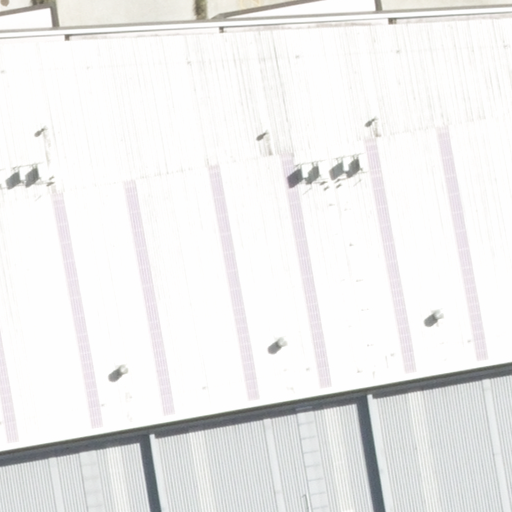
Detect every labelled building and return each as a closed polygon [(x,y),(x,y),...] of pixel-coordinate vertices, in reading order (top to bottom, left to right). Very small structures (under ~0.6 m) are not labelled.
[(459,10),(511,357),(511,6),(507,7),(459,10)] [(511,367),(511,357),(459,10),(420,12),(284,19),(350,396),(511,367)] [(350,396),(284,19),(169,25),(128,27),(190,423),(350,396)] [(190,423),(128,27),(92,29),(0,34),(0,456),(134,433),(190,423)] [(511,511),(511,367),(350,396),(370,511),(511,511)] [(370,511),(350,396),(190,423),(134,433),(148,511),(370,511)] [(148,511),(134,433),(0,456),(0,511),(148,511)]
